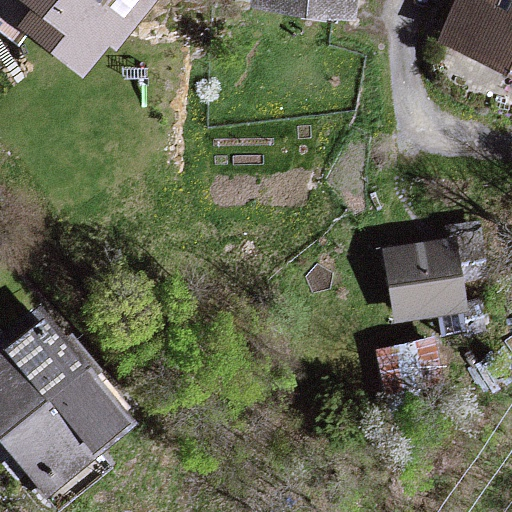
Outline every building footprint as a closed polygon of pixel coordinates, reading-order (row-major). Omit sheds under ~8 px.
[(142,0),(20,0),(26,5),(13,22),(73,69),(101,34),(110,41),(142,0)] [(340,0),(254,0),(339,11),(340,0)] [(511,0),(450,0),(434,34),(511,71),(511,0)] [(443,238),(381,248),(393,322),(455,311),(443,238)] [(114,413),(22,305),(0,323),(0,443),(33,482),(114,413)]
